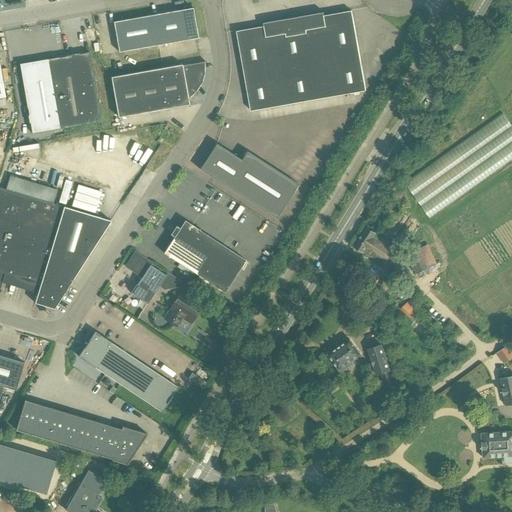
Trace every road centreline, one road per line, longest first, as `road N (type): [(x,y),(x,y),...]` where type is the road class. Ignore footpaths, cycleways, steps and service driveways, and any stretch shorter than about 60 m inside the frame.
road 1 (tertiary): [(202,466),(484,0)]
road 2 (unclassified): [(210,0),(216,93),(69,322),(41,329),(0,317)]
road 3 (unclassified): [(300,477),(511,336)]
